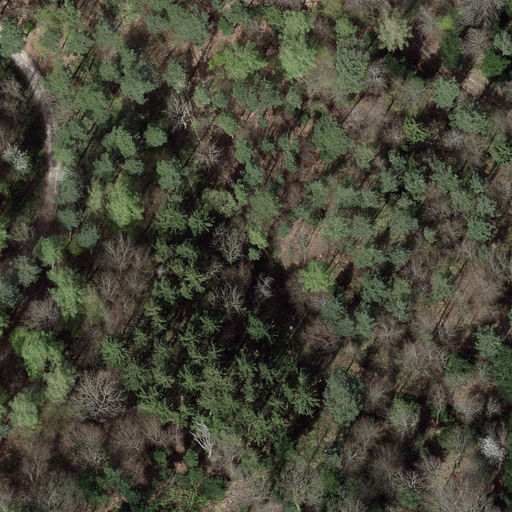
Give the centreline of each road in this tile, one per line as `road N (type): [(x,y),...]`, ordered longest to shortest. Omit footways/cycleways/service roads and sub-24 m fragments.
road 1 (track): [(0,276),(32,235),(48,198),(50,163),(35,86),(0,37)]
road 2 (track): [(377,0),(431,56),(511,114)]
